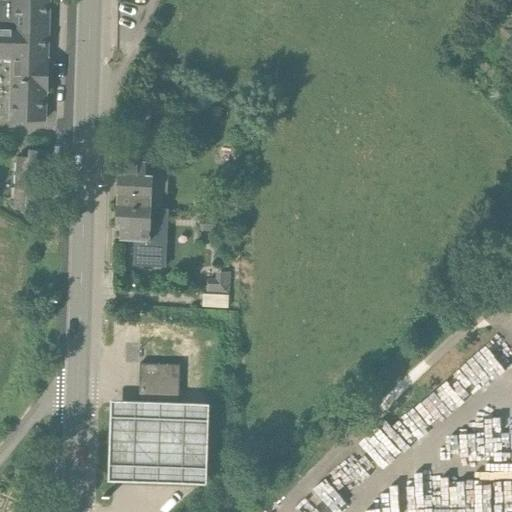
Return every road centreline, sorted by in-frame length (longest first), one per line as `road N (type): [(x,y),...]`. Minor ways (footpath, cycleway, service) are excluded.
road 1 (secondary): [(76,397),(86,90)]
road 2 (residential): [(153,0),(114,84),(86,90)]
